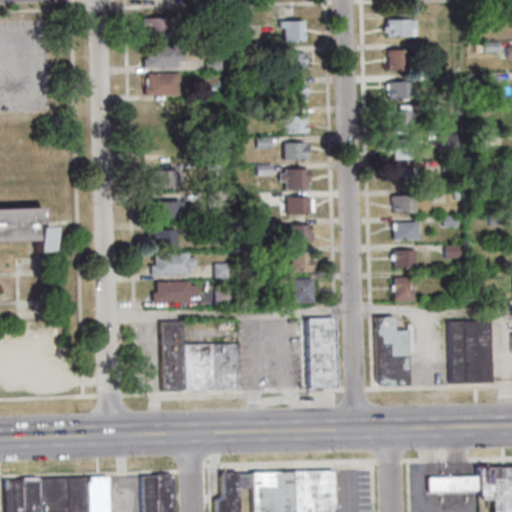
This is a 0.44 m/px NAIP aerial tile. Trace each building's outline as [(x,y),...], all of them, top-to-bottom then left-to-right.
[(201,24),(201,10),(211,10),(211,23),(201,24)] [(166,18),(166,35),(140,36),(139,19),(166,18)] [(276,21),(300,20),(300,39),(281,40),(281,27),(277,27),(276,21)] [(383,21),(412,20),(413,36),(384,36),(383,21)] [(481,51),(481,42),(496,42),(496,51),(481,51)] [(436,43),(436,53),(421,53),(421,44),(436,43)] [(173,67),(140,68),(140,59),(144,59),(143,46),(173,46),(173,50),(180,49),(180,60),(173,61),(173,67)] [(263,57),(251,57),(251,47),(263,47),(263,57)] [(405,50),(405,70),(385,70),(384,51),(405,50)] [(279,70),(279,53),(301,53),(302,69),(279,70)] [(218,59),(218,69),(203,69),(203,60),(218,59)] [(141,87),(145,87),(144,74),(174,73),(175,95),(141,96),(141,87)] [(436,73),(450,73),(450,83),(436,84),(436,73)] [(481,87),(465,87),(465,73),(480,73),(481,87)] [(384,82),(409,82),(409,97),(385,98),(384,82)] [(302,100),(273,101),(273,93),(281,93),(281,84),(302,83),(302,100)] [(467,115),(467,103),(482,103),(482,114),(467,115)] [(407,106),(407,131),(390,131),(390,124),(383,125),(383,112),(397,112),(397,106),(407,106)] [(280,134),(280,116),(303,115),(303,133),(280,134)] [(173,159),(173,133),(148,133),(148,159),(173,159)] [(436,149),(436,134),(452,133),(453,149),(436,149)] [(483,147),(468,147),(468,133),(482,133),(483,147)] [(268,136),(268,146),(252,147),(252,136),(268,136)] [(391,140),(407,139),(408,159),(391,159),(391,153),(388,153),(388,142),(391,142),(391,140)] [(280,159),(280,143),(301,143),(301,144),(304,144),(304,158),(280,159)] [(217,159),(217,169),(203,170),(203,159),(217,159)] [(453,160),(453,171),(439,171),(439,161),(453,160)] [(269,175),(254,175),(253,165),(269,165),(269,175)] [(305,189),(283,189),(283,170),(304,169),(305,189)] [(389,169),(412,169),(413,184),(392,185),(392,180),(390,180),(389,169)] [(145,178),(149,178),(148,171),(172,170),(172,187),(145,188),(145,178)] [(224,209),(205,209),(205,192),(223,192),(224,209)] [(240,204),(240,194),(254,194),(254,204),(240,204)] [(390,196),(412,196),(412,213),(391,214),(390,196)] [(284,198),(306,197),(306,200),(309,200),(310,213),(284,214),(284,198)] [(176,202),(177,219),(152,220),(152,203),(176,202)] [(0,208),(41,207),(42,231),(48,230),(49,251),(35,251),(34,240),(0,240),(0,336),(50,335),(51,373),(38,373),(38,364),(0,365),(0,208)] [(485,214),(499,214),(500,225),(486,225),(485,214)] [(454,216),(454,226),(440,226),(440,216),(454,216)] [(179,222),(192,222),(192,231),(180,232),(179,222)] [(257,231),(243,231),(242,222),(257,222),(257,231)] [(414,223),(414,239),(391,240),(390,224),(414,223)] [(309,242),(287,243),(286,226),(306,225),(307,234),(309,233),(309,242)] [(150,231),(174,230),(174,247),(150,248),(150,231)] [(443,258),(442,245),(456,245),(456,258),(443,258)] [(391,252),(412,251),(412,269),(391,270),(391,252)] [(148,266),(152,266),(151,254),(185,253),(185,258),(192,258),(192,267),(185,267),(185,275),(148,276),(148,266)] [(288,272),(288,253),(307,253),(307,271),(288,272)] [(211,278),(211,263),(227,263),(228,278),(211,278)] [(409,277),(410,301),(391,302),(391,277),(409,277)] [(310,303),(291,303),(290,279),(310,279),(310,303)] [(149,293),(153,293),(153,283),(186,282),(186,286),(193,286),(193,295),(186,295),(186,302),(149,303),(149,293)] [(212,305),(212,289),(226,289),(226,304),(212,305)] [(372,316),(390,316),(391,330),(403,330),(404,384),(376,384),(375,384),(374,382),(372,316)] [(305,388),(304,319),(331,319),(333,387),(305,388)] [(447,384),(445,321),(486,320),(487,383),(447,384)] [(159,392),(157,321),(179,321),(179,345),(181,392),(159,392)] [(208,391),(207,344),(234,343),(235,390),(208,391)] [(179,345),(207,344),(208,391),(181,392),(179,345)] [(423,476),(424,490),(430,489),(458,489),(474,489),(474,494),(475,493),(475,497),(488,497),(488,511),(511,511),(511,465),(473,466),(473,475),(457,475),(429,476),(423,476)] [(330,511),(329,470),(247,471),(247,511),(330,511)] [(168,511),(168,473),(150,473),(150,475),(137,475),(137,511),(168,511)] [(210,500),(210,511),(233,511),(233,489),(244,489),(244,473),(216,474),(217,497),(210,500)] [(103,511),(103,476),(82,477),(82,511),(103,511)] [(34,511),(61,511),(61,477),(33,478),(34,511)] [(61,477),(61,511),(82,511),(82,477),(61,477)] [(17,511),(34,511),(33,478),(17,479),(17,511)] [(0,479),(0,511),(17,511),(17,479),(0,479)]
